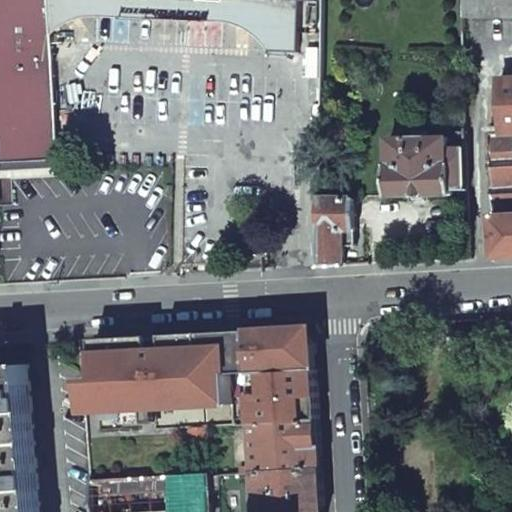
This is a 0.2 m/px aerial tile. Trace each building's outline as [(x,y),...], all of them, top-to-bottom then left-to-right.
[(0,0),(0,163),(60,161),(56,90),(53,43),(53,36),(52,27),(70,10),(81,0),(171,0),(171,4),(171,11),(191,12),(190,0),(196,0),(197,1),(223,2),(240,2),(269,36),(300,37),(300,0),(311,0),(321,0),(0,0)] [(81,0),(52,27),(53,36),(56,31),(69,23),(77,20),(85,18),(96,17),(217,22),(226,23),(235,25),(244,29),(252,33),(259,39),(266,46),(269,51),(269,36),(240,2),(223,2),(197,1),(196,0),(190,0),(191,12),(171,11),(171,0),(81,0)] [(511,0),(461,0),(462,18),(511,18),(511,0)] [(300,37),(269,36),(269,51),(299,51),(300,37)] [(511,78),(500,79),(503,135),(511,134),(511,78)] [(511,134),(503,135),(493,136),(495,215),(511,213),(511,134)] [(387,165),(388,197),(453,195),(453,190),(468,190),(467,143),(451,143),(451,138),(389,140),(389,165),(387,165)] [(55,163),(11,165),(11,166),(12,178),(55,176),(55,163)] [(11,166),(0,166),(0,179),(12,178),(11,166)] [(320,200),(319,269),(346,267),(346,249),(355,249),(356,201),(320,200)] [(511,213),(495,215),(497,259),(511,258),(511,213)] [(318,373),(317,342),(302,328),(238,332),(146,337),(82,340),(94,480),(174,476),(183,476),(180,428),(236,427),(234,387),(234,377),(252,376),(318,373)] [(0,367),(0,511),(41,511),(30,365),(0,367)] [(252,376),(254,427),(321,423),(320,398),(318,373),(252,376)] [(257,468),(257,472),(324,469),(323,446),(321,423),(254,427),(256,461),(250,462),(250,468),(257,468)] [(257,472),(259,511),(326,511),(325,494),(324,469),(257,472)] [(174,476),(175,511),(211,511),(210,475),(183,476),(174,476)] [(96,511),(175,511),(174,476),(94,480),(96,511)]
